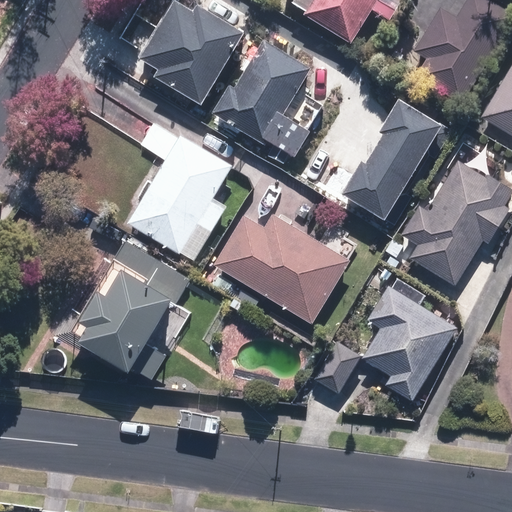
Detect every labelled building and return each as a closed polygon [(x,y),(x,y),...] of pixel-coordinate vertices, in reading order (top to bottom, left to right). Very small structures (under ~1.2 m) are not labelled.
[(154,76),(201,105),(244,33),(196,5),(193,10),(175,0),(173,0),(138,59),(157,70),(154,76)] [(291,9),(350,46),(372,12),(390,23),(403,2),(399,0),(292,0),(295,2),(291,9)] [(414,78),(462,107),(511,24),(511,15),(486,0),(466,0),(455,18),(440,9),(413,52),(426,60),(414,78)] [(228,86),(211,115),(294,164),(311,135),(282,118),(310,70),(263,41),(234,89),(228,86)] [(511,66),(481,120),(511,138),(511,66)] [(385,219),(394,225),(411,197),(405,193),(430,153),(436,157),(452,130),(440,122),(439,123),(399,99),(378,132),(383,134),(365,163),(361,160),(341,194),(384,220),(385,219)] [(166,162),(126,226),(192,266),(228,208),(215,200),(234,169),(155,121),(140,146),(166,162)] [(416,247),(408,261),(456,289),(483,242),(489,246),(510,210),(504,206),(511,193),(511,190),(459,160),(428,211),(419,206),(400,237),(416,247)] [(244,216),(213,267),(312,325),(350,261),(273,215),(265,228),(244,216)] [(126,241),(68,341),(149,387),(168,356),(152,348),(192,279),(126,241)] [(386,387),(413,404),(458,329),(388,287),(367,322),(380,331),(363,360),(391,377),(386,387)] [(339,341),(315,383),(338,396),(362,355),(339,341)]
